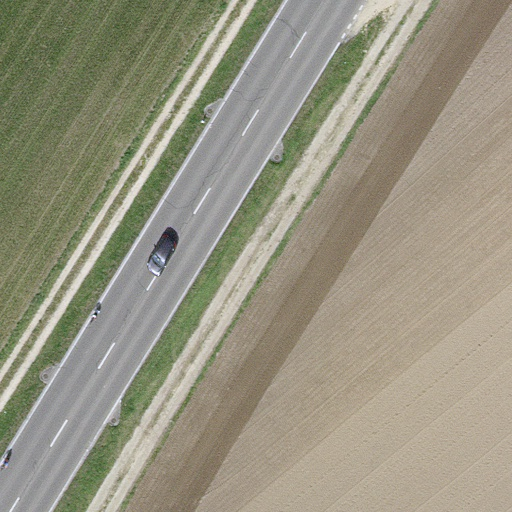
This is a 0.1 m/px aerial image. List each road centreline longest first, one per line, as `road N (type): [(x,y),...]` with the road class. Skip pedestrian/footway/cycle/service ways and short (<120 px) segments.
road 1 (secondary): [(0,511),(316,0)]
road 2 (track): [(102,511),(408,0)]
road 3 (track): [(0,378),(237,0)]
